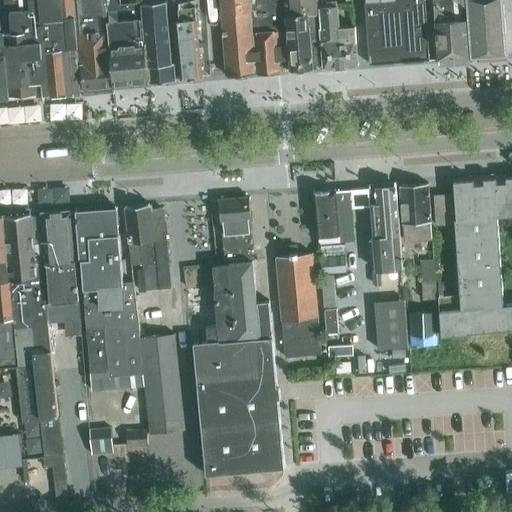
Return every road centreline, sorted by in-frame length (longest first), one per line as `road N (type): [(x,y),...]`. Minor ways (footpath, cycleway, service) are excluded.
road 1 (residential): [(511,96),(0,139)]
road 2 (residential): [(0,179),(511,141)]
